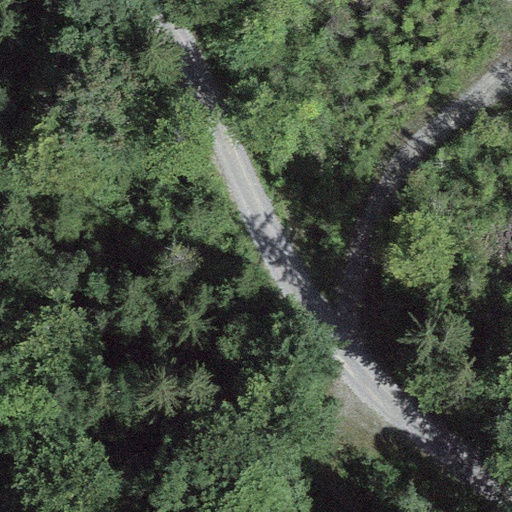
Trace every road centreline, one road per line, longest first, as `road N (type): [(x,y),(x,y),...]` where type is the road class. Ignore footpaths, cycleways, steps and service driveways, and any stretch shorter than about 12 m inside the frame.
road 1 (track): [(140,0),(350,316),(510,511)]
road 2 (track): [(511,60),(307,250)]
